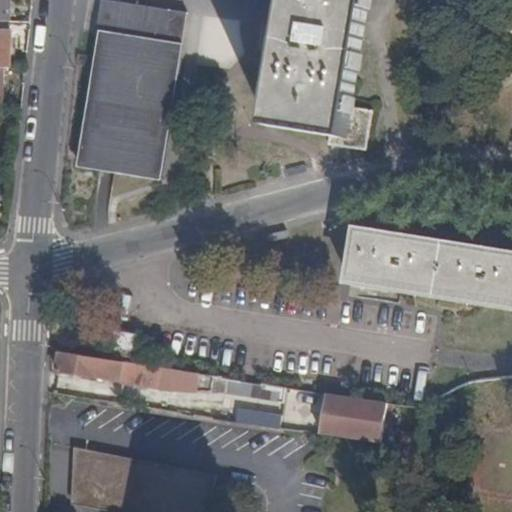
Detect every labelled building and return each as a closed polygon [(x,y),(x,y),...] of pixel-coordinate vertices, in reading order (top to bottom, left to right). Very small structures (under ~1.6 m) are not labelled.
[(0,0),(0,21),(11,22),(12,0),(0,0)] [(78,168),(160,181),(187,13),(104,0),(78,168)] [(362,0),(293,0),(289,30),(274,122),(330,131),(328,145),(364,151),(371,112),(345,108),(362,0)] [(176,183),(202,16),(187,13),(160,181),(176,183)] [(0,67),(4,68),(10,68),(12,32),(0,31),(0,67)] [(394,229),(392,238),(410,241),(411,232),(402,230),(394,229)] [(511,256),(493,254),(478,251),(410,241),(392,238),(357,233),(349,282),(511,307),(511,256)] [(479,242),(478,251),(493,254),(494,244),(487,243),(479,242)] [(117,333),(113,361),(128,363),(137,364),(141,336),(117,333)] [(101,359),(61,354),(58,377),(62,378),(63,374),(99,380),(101,359)] [(101,359),(99,380),(125,384),(128,363),(113,361),(101,359)] [(128,363),(125,384),(188,393),(189,383),(195,384),(197,373),(137,364),(128,363)] [(292,404),(294,389),(263,384),(261,399),(292,404)] [(388,403),(329,394),(327,410),(331,411),(330,420),(325,419),(323,435),(383,444),(389,403),(388,403)] [(258,413),(256,425),(287,430),(289,418),(258,413)] [(404,447),(421,450),(423,436),(406,433),(404,447)] [(78,452),(75,503),(100,508),(120,511),(210,511),(218,477),(172,467),(128,459),(78,452)]
